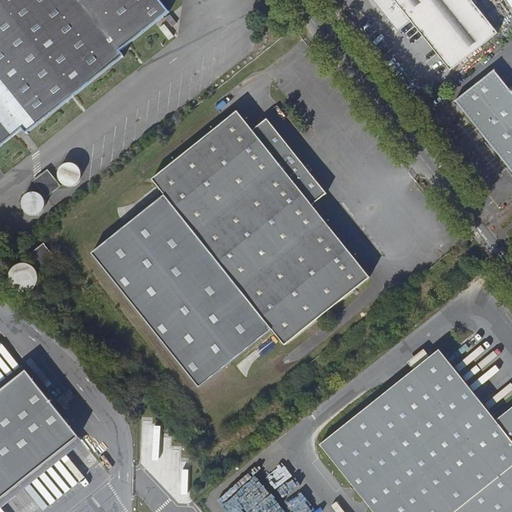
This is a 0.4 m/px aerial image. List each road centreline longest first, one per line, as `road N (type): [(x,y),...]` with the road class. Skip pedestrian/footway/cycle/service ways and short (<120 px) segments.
road 1 (unknown): [(511,345),(482,314),(444,312),(291,432),(298,458),(348,511)]
road 2 (unclassified): [(298,0),(511,266)]
road 3 (unknown): [(192,0),(164,59),(0,183)]
road 4 (unknown): [(511,45),(404,131)]
